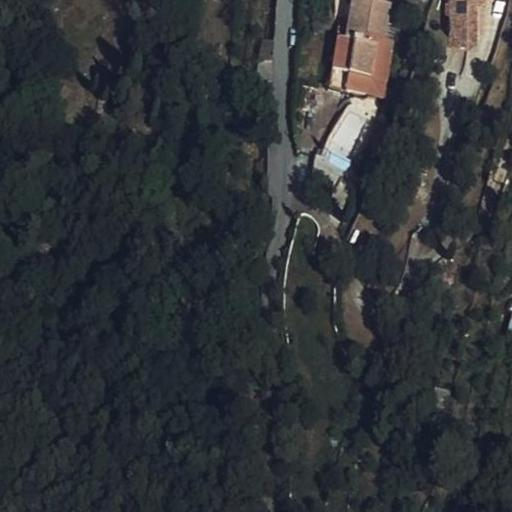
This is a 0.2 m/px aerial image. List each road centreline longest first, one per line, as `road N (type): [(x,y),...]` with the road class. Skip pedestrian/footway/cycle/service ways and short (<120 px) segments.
road 1 (residential): [(267,511),(285,0)]
road 2 (unknown): [(511,161),(464,249),(394,305),(375,310),(361,301),(331,242),(305,227),(277,226)]
